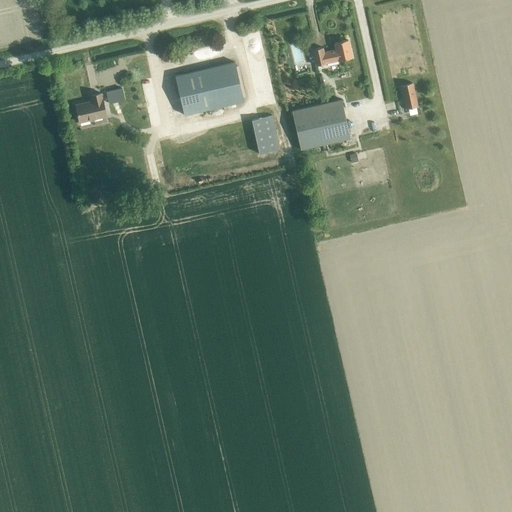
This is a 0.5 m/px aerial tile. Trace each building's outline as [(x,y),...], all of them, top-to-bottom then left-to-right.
[(347,39),(334,42),(335,49),(323,52),(322,47),(312,49),(315,65),(327,63),(327,66),(338,63),(337,60),(351,57),(347,39)] [(184,114),(243,100),(234,61),(175,75),(184,114)] [(417,106),(412,83),(400,85),(406,109),(417,106)] [(121,87),(106,91),(109,103),(124,99),(121,87)] [(92,101),(75,105),(79,122),(106,116),(102,98),(100,93),(90,95),(92,101)] [(350,138),(341,99),(291,110),(300,149),(350,138)] [(272,115),(251,120),(259,154),(279,150),(272,115)] [(355,153),(349,154),(351,162),(357,161),(355,153)]
